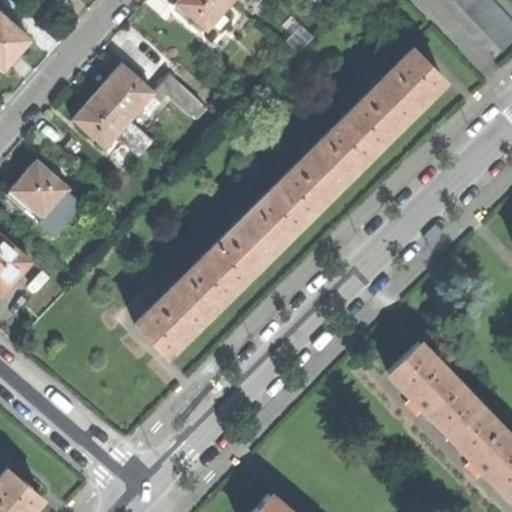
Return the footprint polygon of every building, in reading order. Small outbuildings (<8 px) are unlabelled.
[(219,12),(229,1),(227,0),(177,0),(191,11),(189,14),(205,28),(211,21),(219,29),(228,19),(219,12)] [(456,0),(501,48),(511,38),(511,20),(493,0),(456,0)] [(0,64),(3,68),(6,65),(16,54),(27,42),(13,29),(15,27),(0,13),(0,64)] [(412,48),(382,78),(380,76),(375,81),(370,85),(372,87),(344,116),(375,147),(443,79),(412,48)] [(95,90),(128,119),(139,107),(148,114),(159,101),(150,94),(153,91),(134,74),(132,76),(119,64),(106,78),(95,90)] [(173,102),(189,116),(201,103),(168,73),(156,87),(173,102)] [(107,143),(114,135),(128,119),(95,90),(84,103),(73,116),(88,128),(86,130),(104,146),(107,143)] [(71,118),(86,130),(88,128),(73,116),(71,118)] [(344,116),(313,146),(311,144),(308,147),(301,154),(303,156),(274,185),(305,216),(375,147),(344,116)] [(151,139),(128,119),(114,135),(122,142),(138,155),(151,139)] [(122,142),(114,135),(107,143),(115,150),(122,142)] [(34,162),(21,176),(7,193),(38,221),(44,214),(54,223),(78,197),(50,173),(48,174),(34,162)] [(274,185),(244,215),(242,213),(236,219),(232,223),(234,225),(205,253),(236,285),(305,216),(274,185)] [(0,293),(0,294),(29,260),(0,235),(0,293)] [(205,253),(174,284),(172,282),(166,287),(162,291),(164,293),(134,323),(165,355),(236,285),(205,253)] [(420,410),(423,407),(449,433),(479,404),(418,342),(388,371),(413,397),(410,400),(415,404),(420,410)] [(481,472),(484,469),(509,495),(511,492),(511,438),(487,413),(479,404),(449,433),(474,459),(471,462),(475,466),(481,472)] [(0,511),(27,511),(41,496),(6,467),(0,474),(0,511)] [(289,511),(267,493),(251,511),(289,511)]
